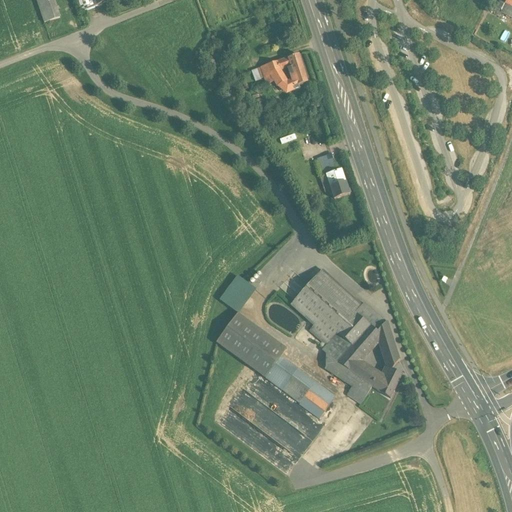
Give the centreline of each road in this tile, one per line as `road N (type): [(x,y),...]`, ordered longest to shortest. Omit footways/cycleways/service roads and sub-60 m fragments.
road 1 (primary): [(472,396),(412,289),(315,0)]
road 2 (track): [(296,471),(310,478),(426,445),(431,421),(475,403)]
road 3 (unclassified): [(42,50),(170,0)]
